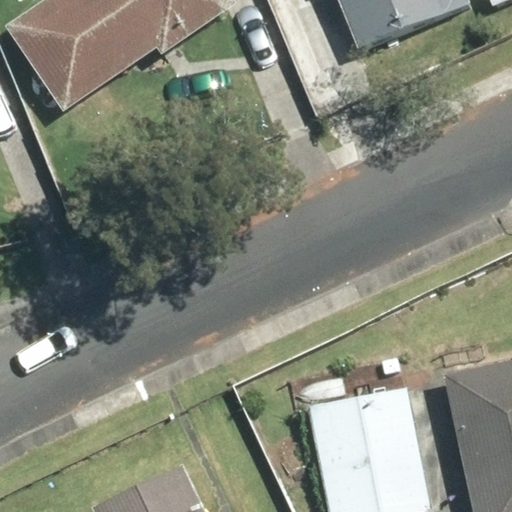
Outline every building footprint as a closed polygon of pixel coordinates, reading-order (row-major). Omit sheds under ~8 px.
[(239,9),(232,0),(57,0),(8,33),(62,113),(163,45),(170,55),(239,9)] [(472,0),(339,0),(361,56),(477,11),(472,0)] [(511,511),(511,367),(447,384),(478,511),(511,511)] [(436,511),(411,391),(309,413),(330,511),(436,511)] [(215,511),(196,471),(111,511),(215,511)]
